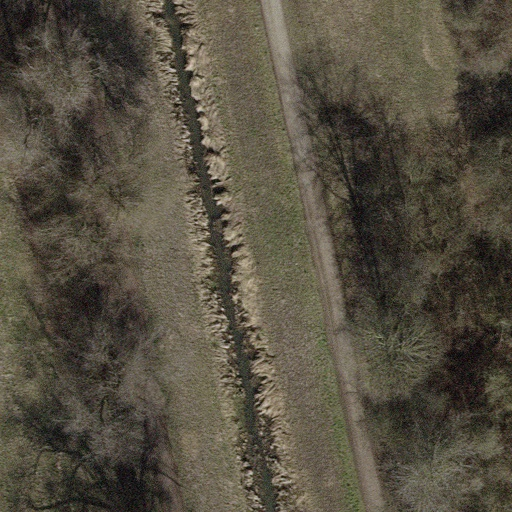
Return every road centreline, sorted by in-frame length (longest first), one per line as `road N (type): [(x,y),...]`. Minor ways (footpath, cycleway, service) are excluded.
road 1 (track): [(71,0),(178,511)]
road 2 (track): [(263,0),(368,511)]
